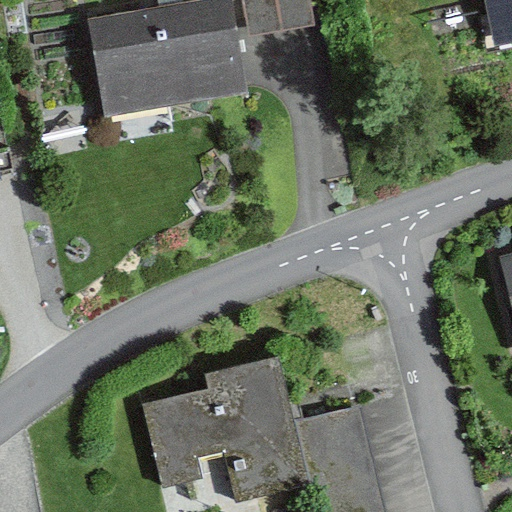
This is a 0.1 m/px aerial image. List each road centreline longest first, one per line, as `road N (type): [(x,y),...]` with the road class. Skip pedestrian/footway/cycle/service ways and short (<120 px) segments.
road 1 (residential): [(372,234),(124,328),(0,416)]
road 2 (residential): [(372,234),(447,511)]
road 3 (residential): [(511,178),(372,234)]
